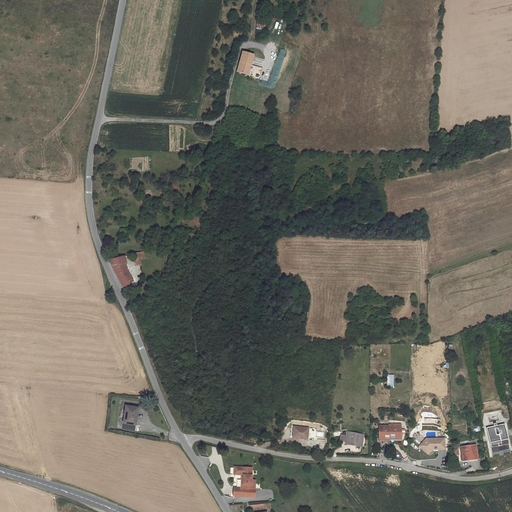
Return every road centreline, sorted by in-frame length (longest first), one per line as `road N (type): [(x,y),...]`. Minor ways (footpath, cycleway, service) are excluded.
road 1 (residential): [(183,442),(91,224),(89,165),(122,0)]
road 2 (residential): [(183,442),(199,437),(467,479),(511,470)]
road 3 (track): [(98,117),(217,120),(239,49),(264,47)]
road 4 (tertiary): [(0,470),(118,511)]
